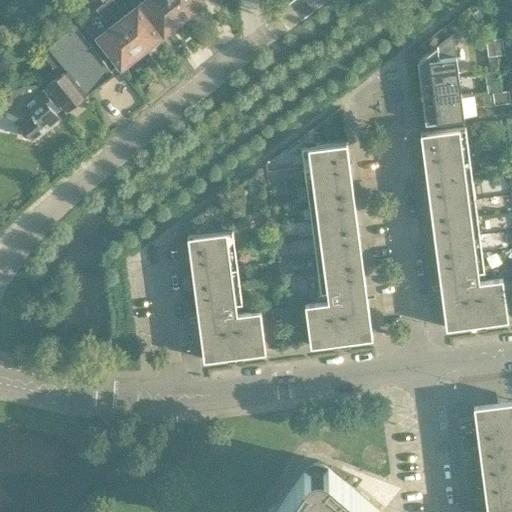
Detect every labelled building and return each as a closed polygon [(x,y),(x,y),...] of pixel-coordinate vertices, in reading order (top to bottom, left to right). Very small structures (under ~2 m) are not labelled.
[(113,0),(107,0),(104,3),(112,13),(119,8),(113,0)] [(164,31),(166,29),(170,31),(177,25),(176,22),(183,16),(170,0),(143,0),(141,2),(164,31)] [(202,0),(170,0),(183,16),(191,10),(195,11),(201,6),(201,3),(203,1),(202,0)] [(97,8),(105,19),(112,13),(104,3),(97,8)] [(137,5),(118,21),(141,50),(148,44),(151,45),(157,40),(157,36),(160,34),(137,5)] [(98,36),(121,65),(123,63),(126,65),(133,59),(133,56),(141,50),(118,21),(98,36)] [(113,73),(74,23),(52,40),(91,90),(113,73)] [(458,77),(456,55),(453,32),(437,45),(417,61),(418,73),(420,82),(423,82),(458,77)] [(502,38),(486,40),(487,48),(503,46),(502,38)] [(91,90),(52,40),(40,50),(58,73),(45,83),(66,110),(67,108),(71,109),(79,103),(78,100),(91,90)] [(503,46),(487,48),(488,56),(496,55),(504,54),(503,46)] [(498,72),(496,55),(488,56),(490,73),(498,72)] [(499,79),(498,72),(490,73),(491,80),(499,79)] [(458,77),(423,82),(420,82),(422,102),(461,97),(458,77)] [(11,89),(5,118),(24,122),(21,124),(22,126),(21,131),(24,135),(29,135),(30,136),(33,134),(36,135),(42,131),(42,127),(47,123),(50,125),(56,120),(56,117),(58,115),(55,111),(52,106),(55,103),(56,103),(42,86),(39,89),(35,84),(11,89)] [(508,90),(500,91),(502,103),(510,102),(508,90)] [(494,104),(502,103),(500,91),(492,92),(494,104)] [(461,97),(422,102),(425,123),(464,118),(461,97)] [(420,132),(423,151),(467,146),(465,126),(420,132)] [(301,147),(304,167),(349,161),(346,142),(301,147)] [(467,146),(423,151),(425,169),(470,163),(467,146)] [(349,161),(304,167),(306,184),(351,179),(349,161)] [(470,163),(425,169),(427,186),(472,180),(470,163)] [(351,179),(306,184),(308,202),(353,196),(351,179)] [(472,180),(427,186),(429,204),(474,199),(472,180)] [(353,196),(308,202),(311,220),(356,214),(353,196)] [(474,199),(429,204),(432,222),(477,216),(474,199)] [(356,214),(311,220),(313,237),(358,231),(356,214)] [(477,216),(432,222),(434,239),(479,233),(477,216)] [(267,226),(252,228),(254,242),(269,240),(267,226)] [(187,235),(190,254),(234,248),(232,229),(187,235)] [(358,231),(313,237),(315,255),(360,248),(358,231)] [(479,233),(434,239),(436,258),(481,252),(479,233)] [(234,248),(190,254),(192,272),(237,266),(234,248)] [(360,248),(315,255),(318,273),(363,268),(360,248)] [(364,252),(366,273),(376,272),(373,251),(364,252)] [(481,252),(436,258),(439,276),(444,276),(478,271),(484,270),(481,252)] [(194,289),(239,283),(237,266),(192,272),(194,289)] [(365,286),(363,268),(318,273),(320,292),(326,291),(360,287),(365,286)] [(508,319),(502,277),(479,280),(478,271),(444,276),(445,285),(440,286),(446,327),(508,319)] [(235,303),(241,302),(239,283),(194,289),(197,308),(202,307),(235,303)] [(372,337),(366,295),(361,296),(360,287),(326,291),(328,300),(304,303),(310,345),(372,337)] [(265,351),(260,309),(236,312),(235,303),(202,307),(203,317),(198,317),(203,359),(265,351)] [(511,509),(511,399),(473,404),(475,416),(457,419),(469,511),(494,511),(511,509)] [(376,511),(378,509),(379,509),(380,508),(352,483),(328,464),(325,462),(322,461),(318,460),(315,460),(311,461),(308,463),(305,465),(303,468),(272,511),(376,511)]
